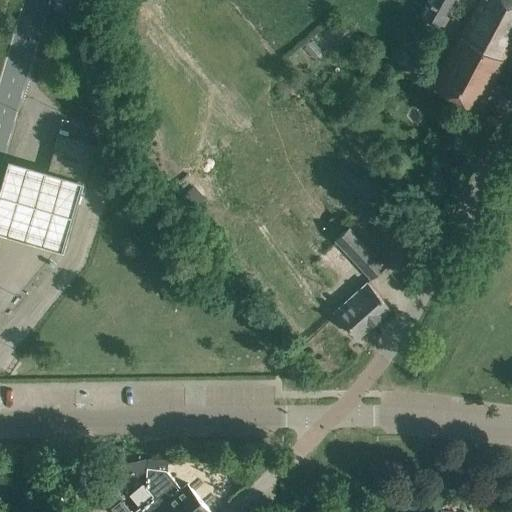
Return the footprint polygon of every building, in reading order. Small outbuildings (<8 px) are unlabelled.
[(428,0),(426,4),(443,14),(450,0),(428,0)] [(430,86),(478,111),(511,44),(511,0),(480,0),(459,37),(455,35),(453,39),(456,41),(430,86)] [(58,135),(47,171),(46,175),(82,186),(94,146),(58,135)] [(46,175),(47,171),(10,159),(0,191),(0,230),(63,249),(82,186),(46,175)] [(371,279),(384,267),(349,226),(335,238),(371,279)] [(334,312),(357,337),(389,307),(367,282),(334,312)] [(136,511),(211,511),(187,483),(181,488),(167,471),(167,460),(143,461),(130,463),(113,465),(113,462),(104,465),(86,491),(97,493),(110,508),(121,499),(107,483),(107,480),(108,479),(115,477),(120,477),(137,474),(147,468),(146,486),(144,484),(130,495),(140,507),(136,511)]
